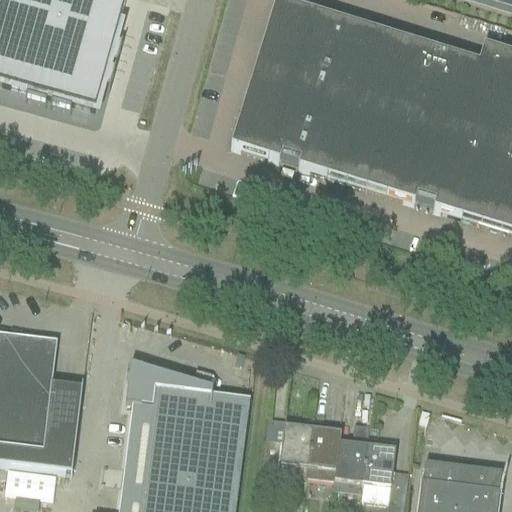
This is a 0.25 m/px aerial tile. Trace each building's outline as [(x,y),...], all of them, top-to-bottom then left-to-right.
[(0,0),(0,90),(5,92),(30,0),(0,0)] [(94,116),(125,0),(30,0),(5,92),(94,116)] [(511,0),(446,0),(511,20),(511,0)] [(477,71),(274,8),(229,154),(278,169),(280,161),(298,167),(296,175),(413,211),(415,203),(434,209),(431,216),(511,241),(511,62),(482,54),(477,71)] [(50,392),(55,349),(24,345),(25,340),(0,334),(0,472),(70,481),(81,391),(80,391),(80,396),(50,392)] [(234,511),(246,427),(248,407),(233,405),(233,404),(217,402),(217,403),(210,402),(211,396),(129,372),(123,412),(131,413),(118,511),(234,511)] [(306,475),(312,428),(303,427),(302,435),(283,433),(281,449),(264,447),(256,510),(270,511),(275,471),(291,473),(290,483),(305,486),(305,485),(306,475)] [(322,429),(312,428),(306,475),(305,485),(333,489),(338,450),(340,440),(321,438),(322,429)] [(360,502),(361,492),(367,445),(368,433),(353,431),(351,447),(356,448),(356,452),(338,450),(333,489),(332,499),(360,502)] [(361,492),(360,502),(359,505),(363,508),(385,511),(389,508),(394,456),(375,454),(376,446),(367,445),(361,492)] [(497,511),(499,500),(497,500),(500,480),(423,470),(421,490),(419,490),(416,510),(415,511),(497,511)]
